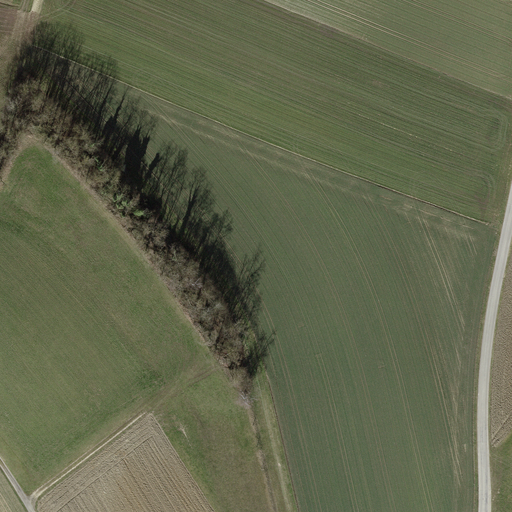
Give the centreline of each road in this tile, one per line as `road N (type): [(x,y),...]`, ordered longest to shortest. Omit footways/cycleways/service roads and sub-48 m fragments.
road 1 (unclassified): [(484,511),(486,358),(511,210)]
road 2 (track): [(31,503),(164,395)]
